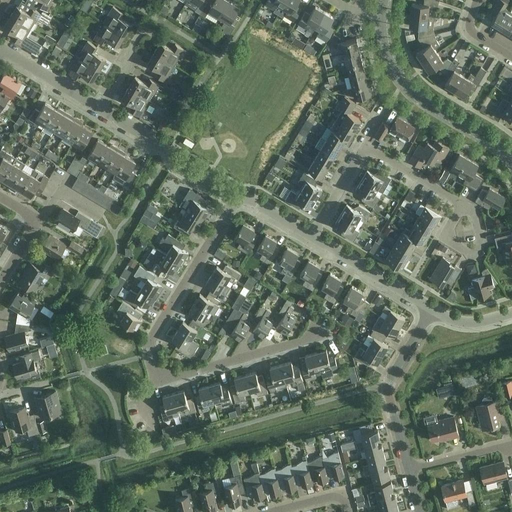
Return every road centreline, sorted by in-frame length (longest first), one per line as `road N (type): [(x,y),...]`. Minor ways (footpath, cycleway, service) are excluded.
road 1 (tertiary): [(511,162),(411,92),(385,46),(382,12)]
road 2 (residential): [(233,201),(150,337),(158,372)]
road 3 (residential): [(158,372),(178,376),(324,336),(334,320)]
road 4 (residential): [(407,470),(386,384),(429,309)]
road 5 (residential): [(233,201),(101,111)]
road 6 (residential): [(429,309),(309,235)]
road 7 (residential): [(459,202),(446,230),(450,243),(478,252),(468,209)]
